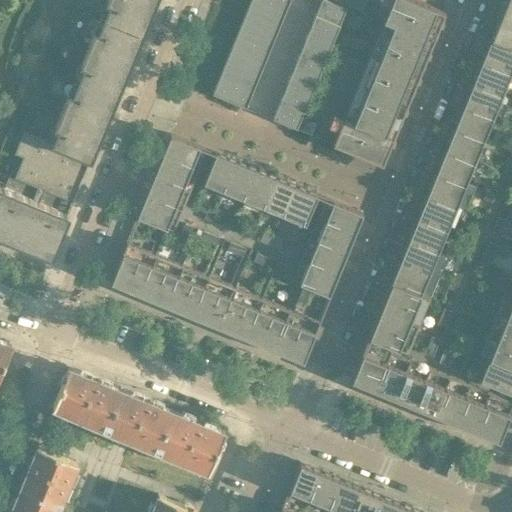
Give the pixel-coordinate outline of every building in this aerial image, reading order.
[(141,33),(154,0),(105,0),(105,2),(109,4),(103,18),(141,33)] [(245,108),(289,0),(319,0),(320,0),(272,119),(296,129),(301,118),(346,8),(327,0),(249,0),(211,94),(245,108)] [(349,0),(348,5),(360,9),(363,0),(349,0)] [(418,75),(439,25),(444,11),(416,0),(390,0),(368,54),(418,75)] [(511,14),(511,0),(505,0),(501,10),(511,14)] [(511,14),(501,10),(490,36),(511,45),(511,14)] [(116,96),(141,33),(103,18),(97,32),(93,31),(79,65),(83,67),(77,80),(116,96)] [(511,71),(511,68),(511,45),(490,36),(481,59),(511,71)] [(382,164),(418,75),(368,54),(332,143),(382,164)] [(502,93),(511,71),(481,59),(472,81),(502,93)] [(90,160),(116,96),(77,80),(72,95),(68,93),(54,128),(57,129),(52,143),(90,160)] [(493,116),(502,93),(472,81),(463,103),(493,116)] [(505,114),(511,96),(511,95),(503,92),(496,111),(505,114)] [(493,116),(463,103),(454,125),(484,138),(493,116)] [(315,123),(301,118),(296,129),(311,135),(315,123)] [(484,138),(454,125),(445,148),(475,160),(484,138)] [(72,202),(90,160),(52,143),(23,131),(14,154),(22,157),(14,178),(37,188),(45,191),(72,202)] [(170,133),(161,154),(198,170),(207,149),(170,133)] [(475,160),(445,148),(436,170),(465,182),(475,160)] [(215,152),(203,182),(224,191),(236,161),(215,152)] [(198,170),(161,154),(153,174),(190,190),(198,170)] [(256,169),(243,164),(236,161),(224,191),(244,199),(256,169)] [(276,177),(263,172),(256,169),(244,199),(264,207),(276,177)] [(475,186),(465,182),(436,170),(426,193),(456,205),(466,209),(475,186)] [(190,190),(153,174),(145,194),(182,210),(190,190)] [(296,185),(283,180),(276,177),(264,207),(284,215),(296,185)] [(317,194),(303,188),(296,185),(284,215),(305,224),(317,194)] [(41,203),(32,199),(5,188),(0,199),(0,235),(50,256),(68,214),(41,203)] [(483,199),(491,202),(494,194),(486,191),(483,199)] [(456,205),(426,193),(417,215),(447,227),(456,205)] [(182,210),(145,194),(136,216),(153,223),(161,226),(173,231),(182,210)] [(325,197),(316,218),(353,233),(362,212),(325,197)] [(447,227),(417,215),(408,237),(438,249),(447,227)] [(506,220),(498,217),(491,233),(499,236),(506,220)] [(353,233),(316,218),(308,238),(345,253),(353,233)] [(161,226),(153,223),(147,238),(154,242),(161,226)] [(184,223),(178,238),(178,239),(186,242),(192,226),(184,223)] [(471,227),(468,236),(476,239),(479,231),(471,227)] [(219,237),(203,231),(200,239),(216,245),(219,237)] [(473,247),(476,239),(468,236),(465,243),(473,247)] [(440,276),(449,254),(438,249),(408,237),(399,259),(438,275),(440,276)] [(345,253),(308,238),(300,258),(337,273),(345,253)] [(155,253),(126,241),(110,280),(139,292),(155,253)] [(495,245),(488,241),(481,257),(489,261),(495,245)] [(245,248),(229,242),(226,250),(242,256),(245,248)] [(182,264),(155,253),(139,292),(166,303),(182,264)] [(272,259),(256,253),(253,260),(269,267),(272,259)] [(337,273),(300,258),(291,279),(303,284),(311,287),(328,294),(337,273)] [(430,296),(438,275),(399,259),(390,281),(420,294),(421,292),(430,296)] [(284,264),(277,261),(270,277),(278,280),(284,264)] [(208,275),(182,264),(166,303),(192,314),(208,275)] [(447,288),(454,291),(461,275),(453,272),(447,288)] [(235,286),(208,275),(192,314),(219,325),(235,286)] [(511,277),(510,276),(501,299),(511,303),(511,277)] [(418,324),(430,296),(421,292),(420,294),(390,281),(379,308),(418,324)] [(311,287),(303,284),(297,300),(305,303),(311,287)] [(262,297),(235,286),(219,325),(246,336),(262,297)] [(475,295),(467,292),(460,308),(468,311),(475,295)] [(289,308),(262,297),(246,336),(272,347),(289,308)] [(511,303),(501,299),(490,325),(511,334),(511,303)] [(318,320),(289,308),(272,347),(302,359),(318,320)] [(418,324),(379,308),(368,335),(393,345),(393,346),(407,352),(418,324)] [(436,324),(444,327),(451,311),(443,308),(436,324)] [(465,320),(457,317),(450,333),(458,336),(465,320)] [(511,334),(490,325),(479,353),(488,357),(488,356),(511,365),(511,334)] [(368,335),(350,379),(374,388),(389,351),(391,352),(393,346),(393,345),(368,335)] [(424,352),(432,356),(439,340),(431,337),(424,352)] [(0,370),(11,344),(0,339),(0,370)] [(444,349),(438,362),(446,365),(450,356),(452,352),(444,349)] [(389,351),(374,388),(394,397),(409,359),(391,352),(389,351)] [(511,365),(488,356),(488,357),(479,379),(511,392),(511,365)] [(409,359),(394,397),(414,405),(429,368),(409,359)] [(118,387),(68,367),(52,407),(102,428),(118,387)] [(449,376),(429,368),(414,405),(434,413),(449,376)] [(469,384),(449,376),(434,413),(454,421),(469,384)] [(469,384),(454,421),(474,429),(489,392),(469,384)] [(169,408),(118,387),(102,428),(153,448),(169,408)] [(511,404),(511,401),(489,392),(474,429),(498,439),(511,404)] [(224,431),(169,408),(153,448),(208,471),(224,431)] [(75,460),(60,454),(37,444),(19,486),(58,502),(75,460)] [(320,470),(299,461),(281,506),(295,511),(304,511),(306,508),(305,507),(320,470)] [(326,511),(340,478),(320,470),(305,507),(306,508),(316,511),(326,511)] [(349,511),(360,486),(340,478),(326,511),(349,511)] [(53,511),(58,502),(19,486),(8,511),(53,511)] [(373,511),(380,494),(360,486),(349,511),(373,511)] [(196,511),(197,510),(157,493),(148,511),(196,511)] [(396,511),(400,503),(380,494),(373,511),(396,511)] [(419,511),(420,511),(400,503),(396,511),(419,511)]
